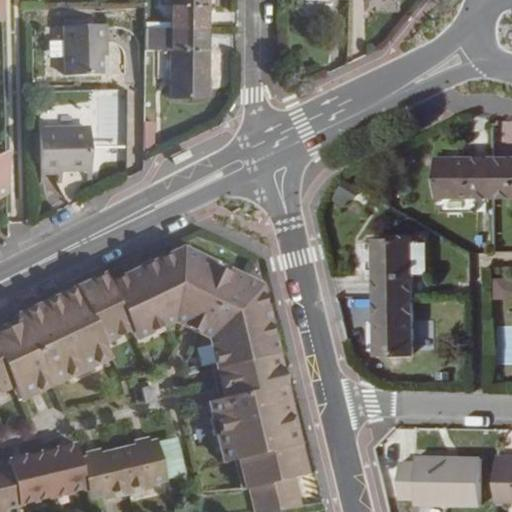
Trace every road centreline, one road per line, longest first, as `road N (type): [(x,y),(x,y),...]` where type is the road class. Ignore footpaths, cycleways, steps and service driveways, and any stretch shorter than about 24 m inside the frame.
road 1 (primary): [(269,150),(0,282)]
road 2 (tertiary): [(269,150),(331,404)]
road 3 (primary): [(477,47),(269,150)]
road 4 (residential): [(331,404),(511,405)]
road 5 (residential): [(252,0),(252,76),(269,150)]
